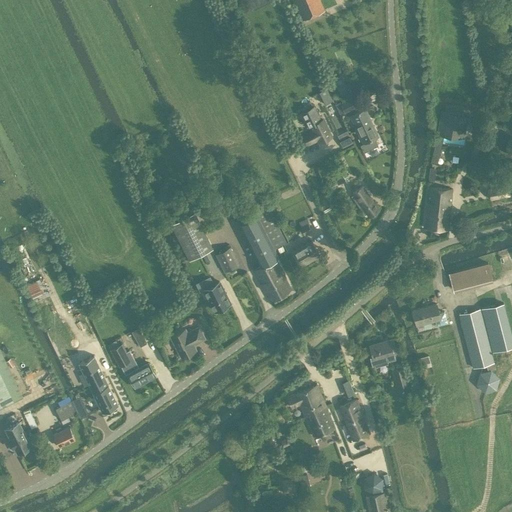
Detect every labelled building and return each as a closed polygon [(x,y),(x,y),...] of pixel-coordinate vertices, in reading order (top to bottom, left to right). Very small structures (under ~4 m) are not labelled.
[(249,0),(254,9),(270,1),(269,0),(249,0)] [(325,11),(320,0),(292,0),(302,21),(325,11)] [(346,82),(336,87),(340,96),(350,92),(346,82)] [(332,100),(326,88),(318,92),(324,104),(332,100)] [(341,104),(345,111),(358,105),(354,98),(341,104)] [(304,134),(308,143),(318,138),(320,142),(331,136),(323,119),(321,121),(313,106),(302,112),(309,126),(312,125),(314,129),(304,134)] [(351,115),(364,143),(378,136),(365,108),(351,115)] [(463,139),(467,114),(442,110),(438,134),(463,139)] [(352,142),(350,137),(340,142),(343,147),(352,142)] [(336,170),(331,173),(337,184),(345,180),(339,169),(336,170)] [(490,199),(509,195),(507,184),(488,188),(490,199)] [(367,213),(370,216),(379,209),(363,185),(353,192),(354,194),(352,196),(356,202),(359,201),(363,207),(361,209),(365,215),(367,213)] [(448,229),(452,189),(428,187),(424,227),(448,229)] [(269,207),(239,223),(261,266),(254,269),(270,300),(291,289),(285,278),(286,278),(276,258),(278,256),(276,252),(278,251),(276,248),(287,242),(269,207)] [(194,212),(171,223),(189,258),(212,247),(194,212)] [(304,234),(310,230),(306,225),(301,228),(304,234)] [(293,251),(301,265),(320,254),(312,240),(293,251)] [(224,271),(239,264),(231,247),(216,254),(224,271)] [(492,278),(488,263),(449,273),(453,289),(492,278)] [(219,281),(204,288),(215,310),(230,302),(219,281)] [(492,351),(511,345),(511,337),(503,302),(481,308),(492,351)] [(416,324),(435,319),(436,325),(447,322),(444,311),(438,312),(436,303),(412,309),(416,324)] [(473,367),(493,361),(479,308),(459,314),(473,367)] [(193,344),(205,338),(199,326),(187,332),(185,328),(171,336),(181,357),(196,349),(193,344)] [(375,366),(384,364),(388,362),(387,361),(395,359),(394,352),(396,351),(392,338),(369,344),(372,356),(369,356),(372,365),(374,364),(375,366)] [(110,349),(118,344),(115,340),(107,344),(110,349)] [(131,359),(121,342),(118,344),(110,349),(120,366),(131,359)] [(0,348),(0,407),(23,397),(0,348)] [(133,387),(157,375),(149,361),(139,366),(131,352),(127,354),(131,359),(120,366),(133,387)] [(94,355),(79,362),(83,372),(79,374),(83,381),(87,379),(102,412),(118,404),(94,355)] [(422,368),(431,365),(428,355),(419,357),(422,368)] [(409,383),(404,366),(392,369),(396,386),(409,383)] [(484,392),(496,389),(499,377),(491,369),(480,372),(476,383),(484,392)] [(305,415),(326,406),(317,383),(294,392),(295,392),(287,395),(291,406),(299,403),(301,408),(302,408),(305,415)] [(356,399),(339,405),(352,438),(369,432),(356,399)] [(62,419),(77,412),(74,406),(71,400),(56,407),(62,419)] [(83,402),(74,406),(77,412),(80,417),(88,413),(83,402)] [(326,406),(305,415),(313,435),(334,427),(326,406)] [(30,408),(24,411),(32,427),(37,425),(30,408)] [(31,445),(19,421),(6,427),(10,437),(8,438),(13,447),(15,446),(18,451),(31,445)] [(75,438),(69,426),(62,429),(60,426),(56,428),(58,431),(53,433),(59,446),(75,438)] [(288,438),(280,441),(282,448),(290,445),(288,438)] [(307,459),(299,462),(303,472),(311,469),(307,459)] [(372,492),(382,488),(383,477),(374,472),(364,476),(364,487),(372,492)] [(307,473),(298,475),(302,488),(310,486),(307,473)] [(295,482),(294,477),(281,479),(283,492),(297,490),(296,487),(299,486),(298,481),(295,482)] [(389,511),(386,491),(367,495),(369,511),(389,511)]
